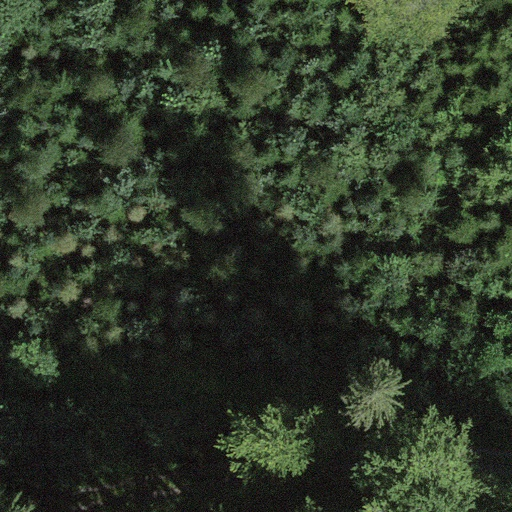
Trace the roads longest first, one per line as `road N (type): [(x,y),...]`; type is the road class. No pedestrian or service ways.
road 1 (track): [(511,454),(421,444),(310,452),(0,507)]
road 2 (track): [(0,398),(192,396),(306,406),(421,444)]
